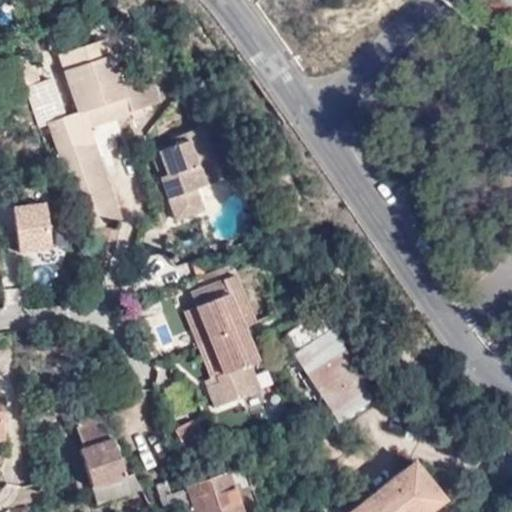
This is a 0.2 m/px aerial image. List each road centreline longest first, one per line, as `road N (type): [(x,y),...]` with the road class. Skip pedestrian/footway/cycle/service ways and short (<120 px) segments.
road 1 (residential): [(511,390),(470,355),(215,0)]
road 2 (residential): [(295,237),(79,313),(0,322)]
